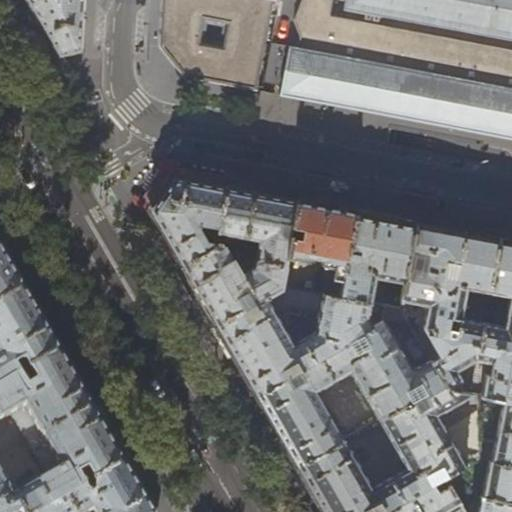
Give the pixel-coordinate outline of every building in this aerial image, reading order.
[(27,0),(59,54),(80,49),(82,0),(27,0)] [(274,0),(162,0),(162,7),(160,58),(175,76),(257,92),(260,76),(274,0)] [(511,0),(346,0),(345,6),(373,11),(373,13),(377,14),(378,11),(511,37),(511,50),(330,15),(332,0),(300,0),(294,20),(300,35),(298,48),(290,46),(280,96),(420,122),(511,139),(511,0)] [(173,177),(173,178),(150,209),(150,210),(156,221),(182,265),(214,246),(215,243),(205,241),(194,222),(200,219),(203,224),(205,224),(206,232),(211,237),(216,237),(225,187),(199,182),(173,177)] [(257,193),(225,187),(216,237),(215,243),(214,246),(182,265),(193,284),(216,324),(281,286),(286,259),(297,201),(257,193)] [(324,206),(297,201),(286,259),(297,260),(297,256),(334,263),(328,295),(340,297),(356,212),(324,206)] [(380,216),(356,212),(340,297),(370,303),(374,277),(404,282),(416,223),(380,216)] [(453,230),(416,223),(404,282),(400,300),(427,305),(422,327),(438,354),(429,360),(442,381),(446,389),(459,391),(461,378),(456,370),(475,359),(483,322),(460,318),(466,288),(488,292),(499,239),(453,230)] [(483,322),(475,359),(491,362),(489,373),(485,372),(481,396),(502,400),(509,362),(511,362),(511,241),(499,239),(488,292),(486,302),(497,304),(499,294),(508,296),(502,326),(483,322)] [(0,387),(59,353),(25,294),(0,251),(0,387)] [(378,304),(370,303),(340,297),(328,295),(281,286),(216,324),(231,349),(257,394),(372,328),(367,318),(369,309),(377,311),(378,304)] [(396,316),(400,323),(405,320),(399,308),(384,305),(383,314),(396,316)] [(381,322),(372,328),(257,394),(273,422),(298,465),(343,438),(315,389),(350,369),(378,418),(442,381),(429,360),(415,367),(408,365),(381,321),(381,322)] [(0,511),(45,511),(85,489),(93,484),(125,466),(89,404),(59,353),(0,387),(0,511)] [(511,375),(507,374),(502,400),(491,461),(488,460),(482,496),(511,501),(511,375)] [(470,394),(459,391),(446,389),(442,381),(378,418),(406,467),(372,488),(343,438),(298,465),(313,491),(325,511),(379,511),(443,475),(468,460),(480,462),(479,412),(445,429),(439,417),(441,409),(470,394)] [(478,395),(470,394),(468,405),(478,405),(478,395)] [(151,511),(143,498),(125,466),(93,484),(99,493),(91,498),(85,489),(45,511),(151,511)] [(464,511),(443,475),(379,511),(464,511)] [(511,511),(511,501),(482,496),(480,496),(477,511),(511,511)]
